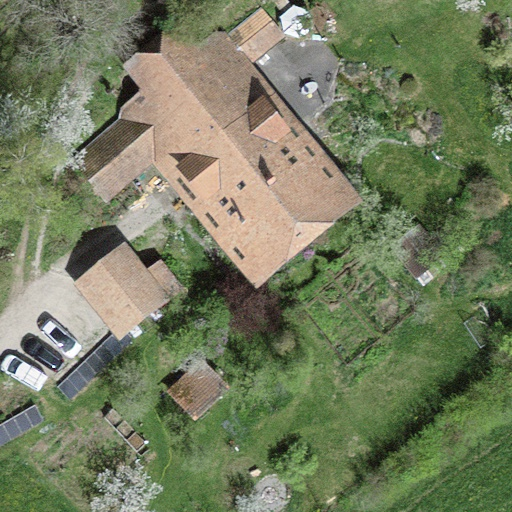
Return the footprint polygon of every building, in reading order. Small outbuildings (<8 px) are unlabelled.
[(261,6),(230,28),(248,54),(280,32),(261,6)] [(193,207),(245,272),(347,190),(297,127),(279,141),(210,55),(196,66),(175,39),(137,70),(158,96),(77,161),(105,196),(170,144),(209,193),(193,207)] [(397,252),(415,277),(438,260),(419,235),(397,252)] [(159,308),(179,292),(159,266),(139,282),(117,254),(83,281),(121,329),(154,303),(159,308)] [(199,365),(168,391),(190,417),(221,390),(199,365)]
